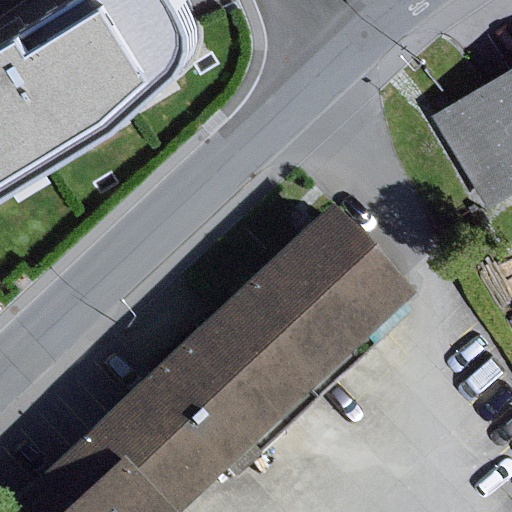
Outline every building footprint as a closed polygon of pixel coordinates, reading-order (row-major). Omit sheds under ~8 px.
[(64,0),(0,38),(0,194),(115,122),(174,72),(181,62),(188,52),(188,39),(188,28),(184,14),(175,0),(64,0)] [(511,65),(431,114),(487,206),(511,190),(511,65)] [(399,297),(315,211),(129,390),(211,477),(399,297)] [(173,511),(211,477),(129,390),(39,474),(66,502),(102,469),(142,511),(173,511)] [(142,511),(102,469),(66,502),(55,511),(142,511)]
